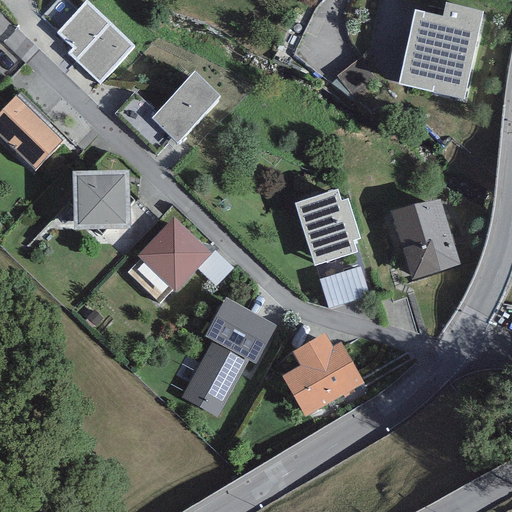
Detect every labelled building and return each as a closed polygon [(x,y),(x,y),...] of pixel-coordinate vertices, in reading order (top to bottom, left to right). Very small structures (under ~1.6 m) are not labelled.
[(135,46),(87,2),(56,34),(72,49),(67,55),(99,85),(135,46)] [(443,16),(413,10),(398,85),(467,99),(485,11),(446,3),(443,16)] [(336,92),(355,105),(369,85),(350,72),(336,92)] [(194,73),(151,120),(176,144),(220,98),(194,73)] [(16,97),(0,113),(0,136),(34,168),(61,139),(16,97)] [(72,173),(74,230),(129,228),(128,172),(72,173)] [(294,205),(313,266),(356,253),(353,241),(359,239),(347,200),(340,202),(337,191),(294,205)] [(439,201),(390,212),(412,280),(460,265),(439,201)] [(174,218),(137,256),(175,292),(211,254),(174,218)] [(360,267),(318,280),(327,309),(369,295),(360,267)] [(390,292),(375,297),(382,326),(418,334),(405,299),(393,302),(390,292)] [(213,341),(182,397),(217,417),(248,361),(256,365),(277,327),(226,298),(205,336),(213,341)] [(280,375),(303,416),(364,383),(342,342),(333,347),(326,334),(292,352),(299,365),(280,375)]
